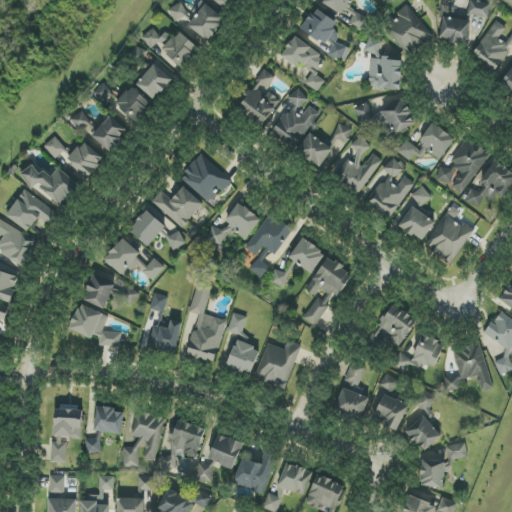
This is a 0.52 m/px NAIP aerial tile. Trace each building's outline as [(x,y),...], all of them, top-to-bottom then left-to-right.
[(201,0),(191,12),(196,17),(189,25),(207,41),(225,20),(202,0),(201,0)] [(212,0),(229,11),(236,0),(212,0)] [(343,16),(352,0),(323,0),(322,3),(343,16)] [(471,22),(453,19),(456,2),(445,0),(439,40),(467,44),(471,22)] [(471,0),(468,14),(488,19),(491,5),(471,0)] [(176,22),(188,14),(181,2),(168,11),(176,22)] [(398,13),(403,20),(389,31),(408,55),(432,36),(408,5),(398,13)] [(336,41),(341,34),(333,29),(337,22),(315,9),(302,30),(332,48),(328,54),(343,63),(351,50),(336,41)] [(511,36),(507,43),(500,38),(507,28),(496,20),(472,58),(495,72),(511,45),(511,36)] [(153,48),(159,41),(166,47),(162,52),(184,69),(200,48),(180,33),(175,39),(166,31),(162,37),(151,28),(142,40),(153,48)] [(318,92),(326,81),(316,74),(327,59),(294,37),(281,57),(296,67),(299,63),(313,72),(305,83),(318,92)] [(365,53),(379,56),(383,41),(369,37),(365,53)] [(402,59),(371,58),(370,88),(401,90),(402,59)] [(138,86),(157,100),(173,79),(153,65),(138,86)] [(511,68),(501,87),(511,92),(511,68)] [(114,93),(103,84),(94,94),(104,104),(114,93)] [(152,104),(132,86),(116,104),(136,122),(152,104)] [(296,149),(320,113),(309,106),(303,116),(298,113),(308,97),(296,89),(289,100),(293,103),(273,134),(296,149)] [(417,122),(402,99),(382,111),(396,135),(417,122)] [(377,121),(368,103),(355,109),(364,127),(377,121)] [(79,135),(94,130),(88,112),(73,117),(79,135)] [(128,131),(110,116),(92,136),(111,152),(128,131)] [(334,139),(347,144),(353,129),(339,124),(334,139)] [(456,139),(434,124),(417,148),(406,140),(398,152),(410,161),(414,155),(421,160),(427,151),(441,160),(456,139)] [(297,152),(320,168),(334,149),(310,133),(297,152)] [(382,160),(370,152),(373,146),(359,136),(351,148),(359,153),(353,163),(349,161),(337,179),(360,194),(382,160)] [(56,159),(67,150),(56,137),(45,146),(56,159)] [(489,152),(465,139),(453,162),(454,163),(450,170),(442,166),(435,179),(450,187),(465,195),(489,152)] [(68,163),(90,178),(104,158),(82,143),(68,163)] [(214,203),(230,178),(197,156),(181,181),(214,203)] [(415,184),(401,174),(406,168),(392,158),(384,170),(390,175),(384,184),(381,182),(367,203),(391,219),(415,184)] [(511,185),(511,170),(495,161),(478,191),(473,189),(466,202),(478,209),(485,197),(493,202),(497,195),(505,199),(511,185)] [(32,189),(40,183),(58,208),(80,192),(61,165),(43,178),(32,163),(19,172),(32,189)] [(432,197),(422,186),(412,196),(422,207),(432,197)] [(204,205),(184,187),(172,200),(162,191),(153,201),(183,228),(204,205)] [(6,216),(29,232),(39,217),(49,225),(57,214),(25,191),(6,216)] [(260,216),(236,205),(224,231),(214,226),(208,239),(221,245),(225,236),(233,239),(235,234),(249,240),(260,216)] [(421,242),(436,223),(414,207),(400,225),(421,242)] [(151,247),(166,225),(145,211),(130,232),(151,247)] [(257,256),(263,246),(276,255),(292,228),(269,214),(247,249),(257,256)] [(426,245),(451,263),(473,232),(448,214),(426,245)] [(37,241),(0,220),(0,234),(4,236),(1,243),(0,242),(0,252),(24,265),(37,241)] [(186,242),(178,232),(167,240),(175,251),(186,242)] [(143,256),(124,238),(104,259),(124,277),(143,256)] [(313,273),(326,252),(302,238),(290,259),(313,273)] [(271,269),(262,260),(270,253),(268,250),(249,268),(260,279),(271,269)] [(143,272),(154,281),(165,267),(154,258),(143,272)] [(303,319),(316,327),(352,274),(328,258),(306,290),(315,296),(320,289),(328,294),(323,301),(318,297),(303,319)] [(271,284),(286,287),(288,273),(274,270),(271,284)] [(18,275),(0,271),(0,299),(13,302),(18,275)] [(83,300),(106,309),(117,282),(94,273),(83,300)] [(227,321),(205,315),(213,285),(197,281),(189,312),(199,315),(188,356),(215,363),(227,321)] [(511,284),(500,301),(511,309),(511,284)] [(169,297),(155,293),(151,309),(164,313),(169,297)] [(0,319),(5,321),(9,307),(0,304),(0,319)] [(69,329),(83,335),(101,337),(100,344),(104,346),(121,347),(122,333),(105,331),(105,328),(110,317),(80,304),(69,329)] [(416,319),(391,306),(378,331),(403,344),(416,319)] [(511,319),(502,312),(494,324),(491,323),(484,333),(507,349),(495,367),(506,375),(511,366),(511,364),(506,360),(511,351),(511,319)] [(228,332),(242,336),(248,317),(234,313),(228,332)] [(150,347),(177,352),(182,323),(171,321),(170,329),(153,326),(150,347)] [(435,369),(445,344),(423,335),(413,359),(399,354),(394,367),(406,372),(409,364),(420,368),(422,364),(435,369)] [(302,346),(288,341),(286,346),(270,340),(256,379),(286,390),(302,346)] [(261,350),(237,341),(227,367),(251,376),(261,350)] [(493,389),(481,343),(453,351),(460,375),(444,379),(447,393),(460,389),(458,381),(476,376),(481,392),(493,389)] [(367,366),(354,361),(345,381),(358,387),(367,366)] [(394,392),(399,380),(386,375),(381,387),(394,392)] [(361,421),(370,399),(344,389),(335,410),(361,421)] [(437,398),(424,391),(416,406),(429,413),(437,398)] [(374,420),(398,430),(409,405),(384,395),(374,420)] [(54,438),(82,438),(82,419),(78,419),(79,406),(55,406),(54,438)] [(95,432),(122,434),(125,411),(97,408),(95,432)] [(165,417),(137,412),(132,437),(138,438),(135,449),(126,447),(122,466),(140,469),(142,459),(157,461),(165,417)] [(442,436),(424,416),(406,432),(424,452),(442,436)] [(206,429),(182,422),(177,421),(172,438),(172,456),(162,456),(161,468),(164,469),(175,469),(179,457),(197,457),(206,429)] [(243,443),(218,434),(208,460),(234,469),(243,443)] [(86,437),(87,453),(102,453),(101,436),(86,437)] [(68,441),(52,440),(51,462),(67,462),(68,441)] [(422,485),(443,488),(446,467),(452,466),(453,460),(468,458),(466,443),(446,446),(447,454),(447,457),(426,454),(422,482),(422,485)] [(244,458),(234,482),(263,494),(278,457),(266,452),(261,464),(244,458)] [(197,480),(211,482),(214,464),(200,462),(197,480)] [(312,471),(285,463),(279,488),(306,495),(312,471)] [(65,494),(65,476),(51,476),(50,493),(65,494)] [(320,511),(335,511),(344,485),(316,476),(307,505),(321,509),(320,511)] [(81,511),(111,511),(112,505),(104,505),(104,490),(115,490),(115,477),(100,477),(100,495),(88,495),(88,501),(81,501),(81,511)] [(153,492),(154,477),(139,477),(138,491),(153,492)] [(189,511),(194,503),(207,509),(213,497),(194,488),(189,499),(168,490),(156,511),(189,511)] [(274,511),(277,511),(282,499),(268,494),(263,508),(274,511)] [(434,511),(438,505),(413,496),(407,511),(434,511)] [(455,511),(458,503),(442,498),(437,511),(455,511)] [(76,511),(77,500),(49,499),(48,511),(76,511)] [(144,511),(145,499),(118,499),(117,511),(144,511)]
